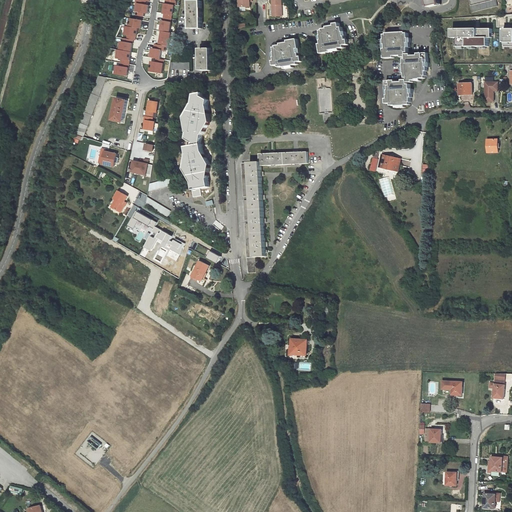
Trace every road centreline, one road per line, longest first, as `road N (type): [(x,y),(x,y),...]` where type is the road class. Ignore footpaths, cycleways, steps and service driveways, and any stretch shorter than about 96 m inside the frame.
road 1 (residential): [(511,111),(435,113),(331,168),(241,296)]
road 2 (unclassified): [(0,272),(43,131),(79,54),(86,2)]
road 3 (unclassified): [(107,511),(176,424),(241,313),(241,296)]
road 4 (unclassified): [(241,296),(227,79)]
road 5 (track): [(241,313),(276,370),(291,458),(316,511)]
road 6 (unknown): [(145,0),(128,54),(136,82),(197,81)]
